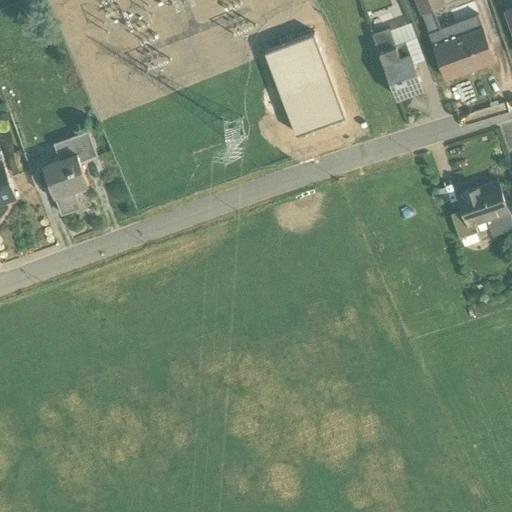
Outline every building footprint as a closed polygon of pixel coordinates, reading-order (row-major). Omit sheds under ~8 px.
[(418,0),(447,77),(497,58),(479,10),(442,24),(434,5),(446,0),(418,0)] [(412,17),(390,25),(396,40),(406,36),(414,59),(426,54),(412,17)] [(390,23),(373,29),(397,93),(424,83),(414,59),(406,36),(396,40),(390,25),(390,23)] [(298,130),(347,112),(316,29),(267,48),(298,130)] [(63,209),(81,203),(76,188),(87,184),(86,181),(89,180),(81,157),(98,151),(89,126),(55,139),(61,153),(45,159),(56,192),(56,191),(63,209)] [(0,145),(0,198),(17,193),(0,145)] [(464,205),(452,209),(460,234),(479,227),(476,220),(488,216),(493,231),(511,224),(511,212),(499,176),(459,189),(464,205)]
